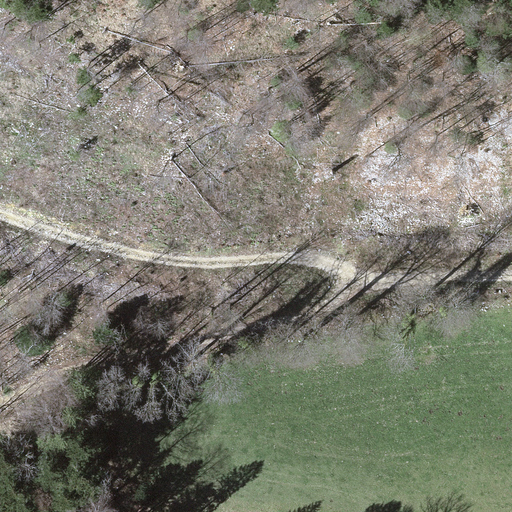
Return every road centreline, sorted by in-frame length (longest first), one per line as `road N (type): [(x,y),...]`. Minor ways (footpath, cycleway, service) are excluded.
road 1 (track): [(0,403),(96,361),(179,348),(365,286)]
road 2 (track): [(365,286),(326,262),(149,261),(0,217)]
road 3 (track): [(365,286),(456,275),(511,279)]
